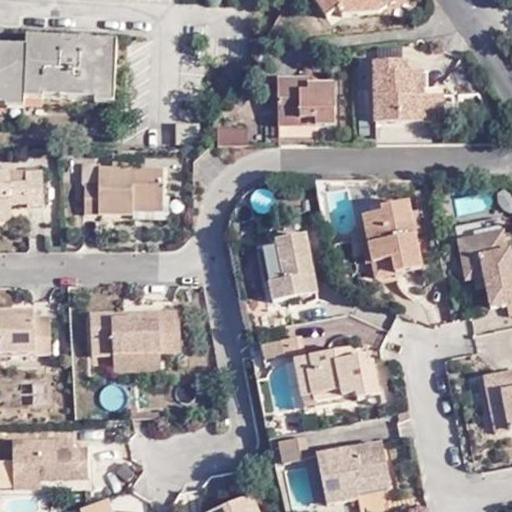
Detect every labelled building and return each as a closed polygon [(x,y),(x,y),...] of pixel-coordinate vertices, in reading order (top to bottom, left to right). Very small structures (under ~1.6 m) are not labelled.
[(380,18),(365,0),(322,0),(323,1),(312,10),(327,31),(338,23),(342,29),(370,26),(380,18)] [(375,0),(365,0),(380,18),(385,14),(375,0)] [(115,102),(117,43),(98,43),(98,39),(64,38),(63,41),(28,40),(28,50),(9,49),(10,45),(0,45),(0,108),(25,109),(25,98),(115,102)] [(437,128),(436,102),(426,102),(425,78),(408,78),(408,69),(376,71),(378,130),(437,128)] [(314,124),(314,130),(335,130),(334,92),(308,92),(307,99),(301,99),(301,92),(301,86),(277,86),(278,124),(314,124)] [(445,102),(436,102),(437,128),(447,128),(445,102)] [(199,145),(200,126),(179,126),(178,144),(199,145)] [(223,152),(254,151),(253,132),(222,133),(223,152)] [(132,217),(132,213),(132,206),(163,206),(163,173),(99,172),(97,188),(84,188),(84,217),(132,217)] [(22,176),(22,177),(23,187),(6,187),(5,178),(0,178),(0,212),(12,212),(12,208),(28,207),(28,211),(44,210),(43,176),(22,176)] [(23,187),(22,177),(5,178),(6,187),(23,187)] [(362,238),(368,267),(388,263),(386,256),(395,254),(399,276),(417,272),(404,206),(377,211),(379,216),(358,220),(362,238)] [(0,223),(12,223),(12,212),(0,212),(0,223)] [(462,282),(470,280),(480,279),(482,291),(486,310),(511,305),(511,287),(509,272),(506,273),(496,221),(452,230),(462,282)] [(360,269),(368,267),(362,238),(355,239),(360,269)] [(271,309),(277,307),(316,299),(304,240),(274,246),(276,253),(266,255),(261,256),(265,275),(268,291),(271,309)] [(261,256),(266,255),(264,248),(253,250),(259,276),(265,275),(261,256)] [(388,263),(391,277),(399,276),(395,254),(386,256),(388,263)] [(388,263),(368,267),(370,282),(391,277),(388,263)] [(480,279),(470,280),(472,293),(482,291),(480,279)] [(262,292),(267,313),(267,315),(278,313),(277,307),(271,309),(268,291),(262,292)] [(249,317),(254,339),(293,331),(292,324),(281,325),(278,313),(267,315),(267,313),(249,317)] [(14,316),(0,315),(0,358),(48,358),(48,323),(33,323),(33,318),(14,318),(14,316)] [(112,324),(111,319),(88,321),(91,360),(112,359),(159,356),(179,355),(177,315),(136,318),(136,323),(112,324)] [(291,360),(292,365),(303,363),(299,342),(279,346),(282,362),(291,360)] [(338,397),(340,402),(354,400),(355,405),(376,400),(370,368),(364,369),(363,361),(347,364),(345,355),(310,362),(312,374),(304,376),(309,402),(338,397)] [(159,356),(112,359),(113,375),(160,372),(159,356)] [(303,363),(292,365),(291,365),(300,410),(310,408),(309,402),(304,376),(312,374),(310,362),(303,363)] [(511,434),(511,383),(511,379),(511,377),(486,382),(490,400),(499,398),(502,417),(493,419),(497,437),(511,434)] [(493,439),(497,437),(493,419),(490,400),(486,382),(482,382),(493,439)] [(309,402),(310,408),(340,402),(338,397),(309,402)] [(490,400),(493,419),(502,417),(499,398),(490,400)] [(14,444),(14,483),(41,483),(89,483),(89,453),(74,453),(74,443),(14,444)] [(308,465),(303,443),(278,448),(281,470),(308,465)] [(380,448),(322,459),(331,508),(356,504),(355,497),(353,488),(387,480),(380,448)] [(331,508),(322,459),(314,460),(324,510),(331,508)] [(388,491),(387,480),(353,488),(355,497),(388,491)] [(41,483),(14,483),(14,491),(40,492),(41,483)] [(254,511),(248,498),(216,511),(254,511)]
